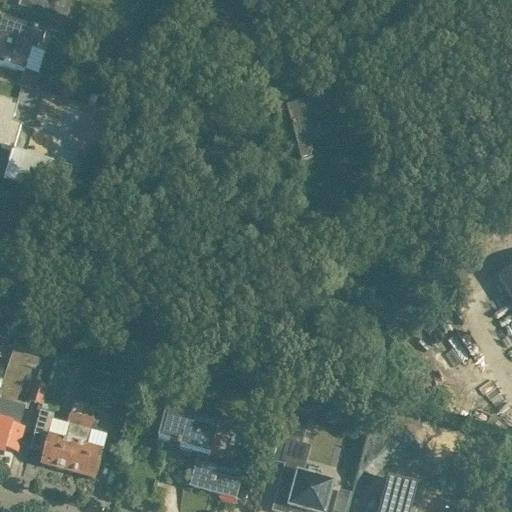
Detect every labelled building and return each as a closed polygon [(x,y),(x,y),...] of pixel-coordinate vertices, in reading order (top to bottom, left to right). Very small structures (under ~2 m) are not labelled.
[(20,1),(18,9),(29,12),(32,4),(20,1)] [(0,65),(24,72),(31,50),(39,52),(45,32),(0,19),(0,65)] [(66,22),(57,20),(55,30),(64,31),(66,22)] [(114,46),(110,42),(103,34),(89,46),(97,54),(100,58),(114,46)] [(285,107),(290,127),(300,162),(346,149),(344,140),(364,135),(350,83),(321,91),(323,99),(316,101),(315,99),(285,107)] [(0,148),(13,152),(21,126),(12,124),(18,104),(0,98),(0,148)] [(62,198),(70,168),(25,155),(16,185),(52,195),(62,198)] [(511,271),(498,281),(511,303),(511,271)] [(23,323),(0,317),(0,337),(18,342),(23,323)] [(83,339),(68,335),(64,353),(79,357),(83,339)] [(46,387),(35,383),(29,403),(40,406),(46,387)] [(63,442),(48,437),(40,467),(67,474),(85,406),(74,404),(71,415),(69,415),(63,442)] [(85,406),(67,474),(94,481),(102,452),(86,448),(91,432),(89,431),(96,409),(85,406)] [(302,448),(310,414),(286,408),(277,442),(302,448)] [(217,427),(165,412),(157,441),(177,446),(176,450),(178,451),(172,471),(186,474),(192,453),(198,455),(189,488),(234,501),(234,502),(235,503),(243,475),(206,465),(217,427)] [(51,427),(53,416),(39,413),(36,423),(51,427)] [(17,455),(23,431),(0,424),(0,455),(4,456),(5,451),(17,455)] [(422,458),(448,464),(451,451),(465,454),(470,433),(430,424),(422,458)] [(286,462),(278,494),(272,511),(288,511),(289,510),(296,511),(325,511),(333,484),(299,475),(302,466),(286,462)] [(345,511),(350,495),(338,492),(333,511),(345,511)] [(413,511),(368,500),(365,511),(413,511)]
